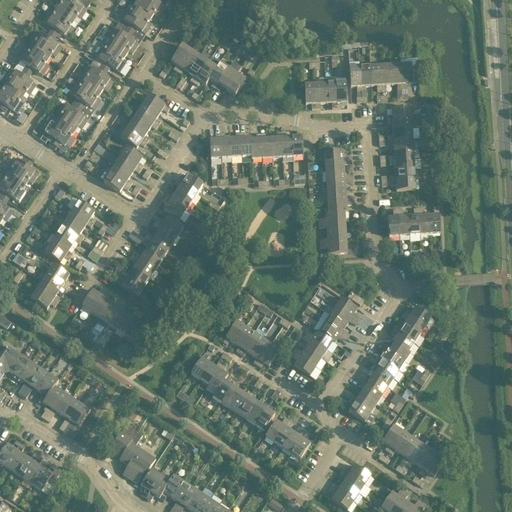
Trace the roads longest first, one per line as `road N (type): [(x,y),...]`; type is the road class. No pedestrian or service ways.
road 1 (residential): [(320,408),(403,285),(374,261),(366,130),(253,114),(204,116)]
road 2 (tertiary): [(499,0),(511,239)]
road 3 (residential): [(137,511),(29,423),(9,421),(0,430)]
road 4 (residential): [(18,140),(112,0)]
road 5 (residential): [(204,116),(149,205),(134,215)]
road 6 (residential): [(72,174),(139,74)]
